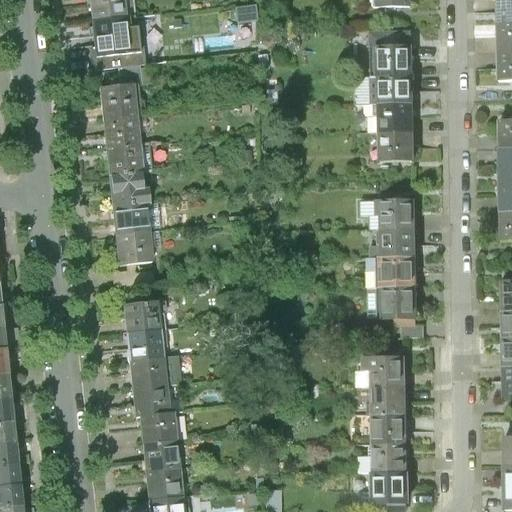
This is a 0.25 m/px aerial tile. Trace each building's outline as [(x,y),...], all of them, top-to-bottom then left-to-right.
[(89,0),(91,18),(128,14),(126,0),(89,0)] [(377,0),(377,11),(414,10),(414,0),(377,0)] [(511,0),(496,0),(497,25),(511,24),(511,0)] [(91,18),(95,47),(132,42),(128,14),(91,18)] [(511,24),(497,25),(497,53),(511,53),(511,24)] [(132,42),(95,47),(98,69),(116,67),(147,63),(145,41),(132,42)] [(374,47),(375,76),(412,75),(411,46),(374,47)] [(511,53),(497,53),(497,82),(511,81),(511,53)] [(147,63),(116,67),(118,86),(135,84),(155,82),(152,63),(147,63)] [(375,76),(376,105),(413,104),(412,75),(375,76)] [(96,89),(100,118),(138,114),(135,84),(118,86),(96,89)] [(376,105),(377,134),(414,133),(413,104),(376,105)] [(100,118),(103,148),(142,144),(138,114),(100,118)] [(511,119),(499,120),(499,150),(511,149),(511,119)] [(377,134),(378,163),(415,162),(414,133),(377,134)] [(103,148),(107,178),(145,174),(142,144),(103,148)] [(511,149),(499,150),(500,180),(511,179),(511,149)] [(107,178),(111,208),(149,203),(145,174),(107,178)] [(511,179),(500,180),(501,210),(511,209),(511,179)] [(379,200),(380,230),(417,228),(416,198),(379,200)] [(111,208),(114,238),(152,233),(149,203),(111,208)] [(511,209),(501,210),(501,240),(511,239),(511,209)] [(380,230),(381,260),(418,259),(417,228),(380,230)] [(114,238),(118,268),(156,263),(152,233),(114,238)] [(381,260),(382,290),(419,289),(418,259),(381,260)] [(511,280),(503,280),(503,310),(511,310),(511,280)] [(382,290),(383,320),(420,319),(419,289),(382,290)] [(122,307),(126,336),(160,332),(156,302),(122,307)] [(511,310),(503,310),(504,340),(511,339),(511,310)] [(126,336),(130,365),(164,361),(160,332),(126,336)] [(0,379),(10,378),(3,352),(0,352),(0,379)] [(371,360),(372,389),(406,388),(405,359),(371,360)] [(130,365),(133,391),(167,387),(164,361),(130,365)] [(0,400),(13,399),(10,378),(0,379),(0,400)] [(133,391),(137,417),(171,413),(167,387),(133,391)] [(372,389),(372,418),(406,417),(406,388),(372,389)] [(0,428),(16,426),(13,399),(0,400),(0,428)] [(137,417),(140,443),(174,439),(171,413),(137,417)] [(372,418),(373,446),(407,446),(406,417),(372,418)] [(0,449),(19,447),(16,426),(0,428),(0,449)] [(511,438),(503,439),(503,465),(511,464),(511,438)] [(140,443),(144,470),(177,465),(174,439),(140,443)] [(373,446),(373,475),(407,475),(407,446),(373,446)] [(0,474),(22,472),(19,447),(0,449),(0,474)] [(511,464),(503,465),(504,511),(505,511),(511,511),(511,464)] [(144,470),(148,504),(182,499),(177,465),(144,470)] [(0,490),(24,488),(22,472),(0,474),(0,490)] [(373,475),(374,504),(408,504),(407,475),(373,475)] [(0,511),(26,509),(24,488),(0,490),(0,511)] [(148,504),(149,511),(183,511),(182,499),(148,504)]
